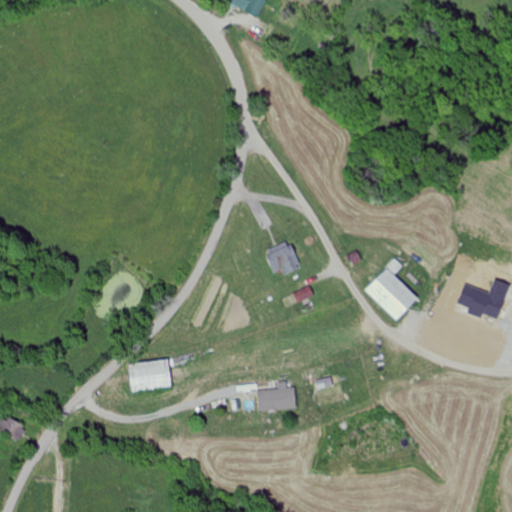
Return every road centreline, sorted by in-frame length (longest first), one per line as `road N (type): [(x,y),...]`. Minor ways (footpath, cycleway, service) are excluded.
road 1 (residential): [(7,511),(61,419),(185,295),(234,188),(243,124),(236,78),(208,27),(176,0)]
road 2 (residential): [(511,372),(463,366),(393,333),(360,298),(303,199),(243,124)]
